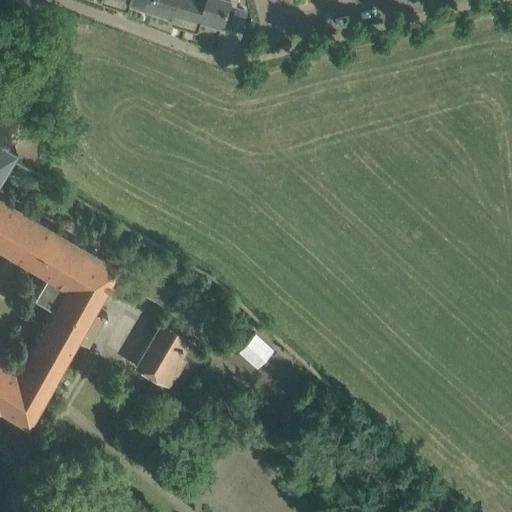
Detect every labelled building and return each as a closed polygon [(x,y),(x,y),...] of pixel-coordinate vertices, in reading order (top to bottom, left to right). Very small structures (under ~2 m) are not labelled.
[(116,0),(115,6),(127,10),(129,9),(130,8),(131,5),(151,11),(154,0),(116,0)] [(154,0),(151,11),(172,17),(171,21),(171,22),(172,24),(184,27),(192,0),(154,0)] [(192,0),(184,27),(196,31),(197,31),(198,30),(199,30),(199,29),(201,21),(223,28),(230,4),(234,5),(235,5),(236,5),(237,4),(237,0),(192,0)] [(0,405),(29,422),(73,345),(77,337),(89,344),(108,312),(95,305),(119,263),(0,192),(0,168),(9,154),(15,145),(0,135),(0,405)] [(163,303),(172,288),(140,269),(131,285),(163,303)] [(193,337),(157,318),(133,364),(169,384),(170,381),(183,388),(193,367),(181,360),(193,337)]
